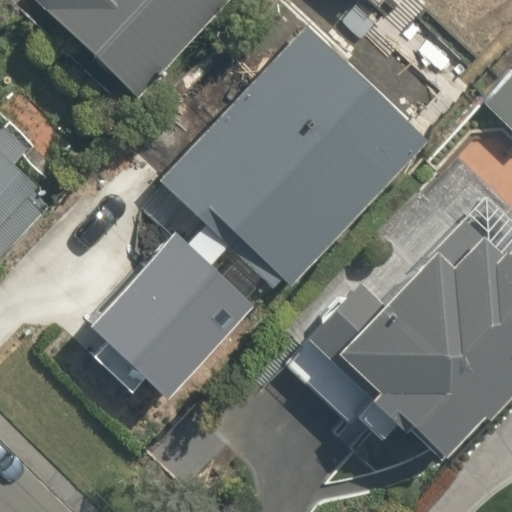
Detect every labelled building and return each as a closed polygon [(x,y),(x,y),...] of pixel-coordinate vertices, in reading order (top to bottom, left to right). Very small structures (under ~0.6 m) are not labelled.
[(17,0),(122,100),(217,0),(17,0)] [(285,0),(342,53),(392,0),(285,0)] [(274,18),(142,179),(282,293),(414,132),(274,18)] [(511,79),(502,70),(467,106),(511,148),(511,79)] [(0,200),(34,166),(0,132),(0,200)] [(422,462),(511,370),(511,249),(465,203),(367,303),(337,273),(284,327),(302,345),(275,372),(329,424),(356,397),(422,462)]
